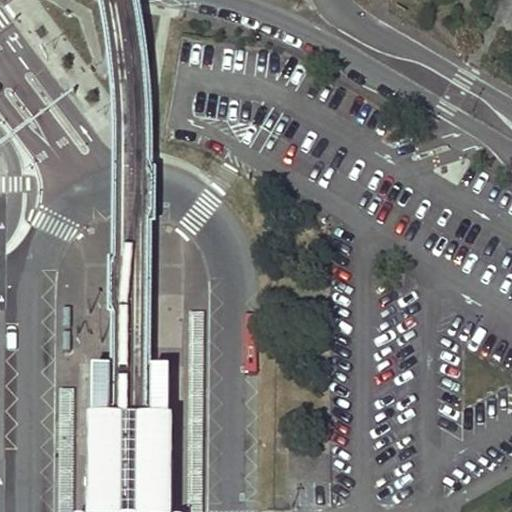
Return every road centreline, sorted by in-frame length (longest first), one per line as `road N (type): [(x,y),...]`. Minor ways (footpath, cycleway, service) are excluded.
road 1 (tertiary): [(199,0),(327,46),(511,154)]
road 2 (tertiary): [(511,109),(378,38),(328,0)]
